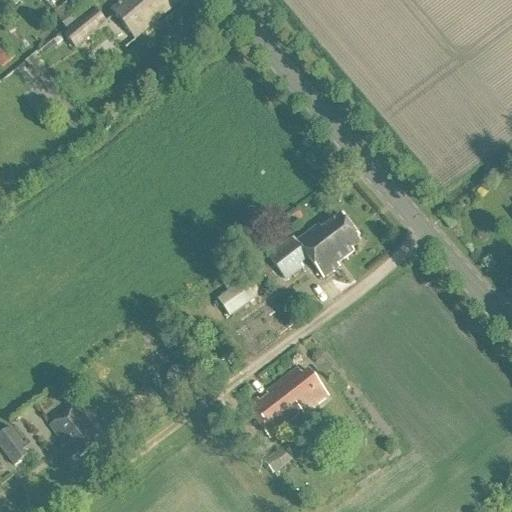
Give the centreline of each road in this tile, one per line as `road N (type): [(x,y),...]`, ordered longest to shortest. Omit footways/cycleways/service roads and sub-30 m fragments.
road 1 (track): [(426,233),(60,511)]
road 2 (tertiary): [(511,334),(226,0)]
